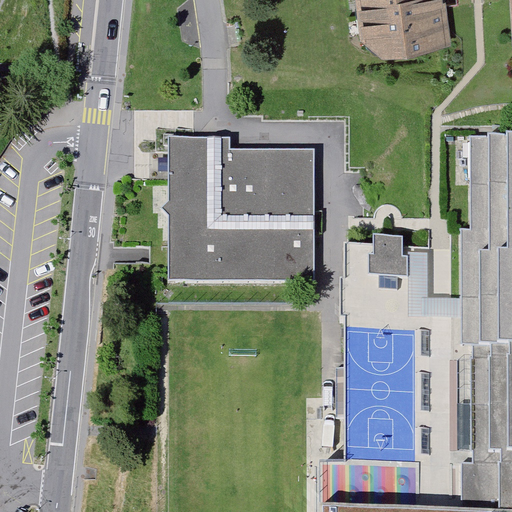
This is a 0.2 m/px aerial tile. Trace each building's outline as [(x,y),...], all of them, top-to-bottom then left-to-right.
[(355,0),(360,36),(381,55),(454,46),(448,0),(355,0)] [(230,141),(168,141),(167,285),(314,285),(315,154),(230,154),(230,141)] [(511,511),(511,146),(474,147),(476,240),(465,240),(467,352),(477,352),(479,473),(468,473),(468,511),(511,511)] [(373,249),(342,250),(344,472),(431,471),(428,249),(403,249),(403,244),(373,244),(373,249)] [(333,495),(334,468),(307,467),(305,493),(333,495)]
